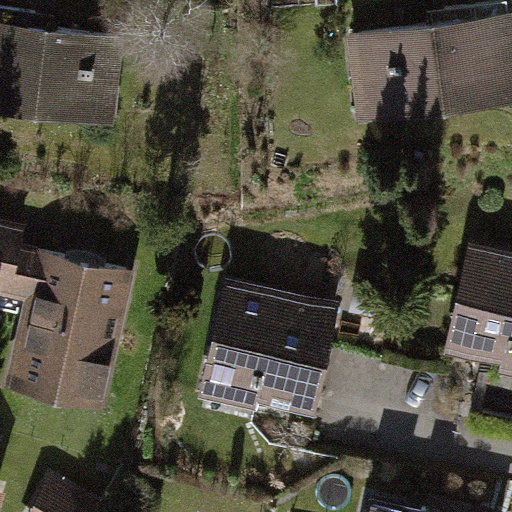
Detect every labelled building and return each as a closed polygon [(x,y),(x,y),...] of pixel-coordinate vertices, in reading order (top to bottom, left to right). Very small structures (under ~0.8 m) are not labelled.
[(511,8),(343,33),(356,119),(511,96),(511,8)] [(0,29),(0,115),(109,145),(131,65),(0,29)] [(0,236),(0,304),(47,317),(25,401),(110,423),(148,274),(0,236)] [(511,246),(469,236),(442,344),(511,361),(511,246)] [(227,279),(205,386),(323,411),(345,304),(227,279)] [(0,511),(1,511),(10,482),(0,479),(0,511)] [(80,511),(61,503),(57,511),(80,511)]
